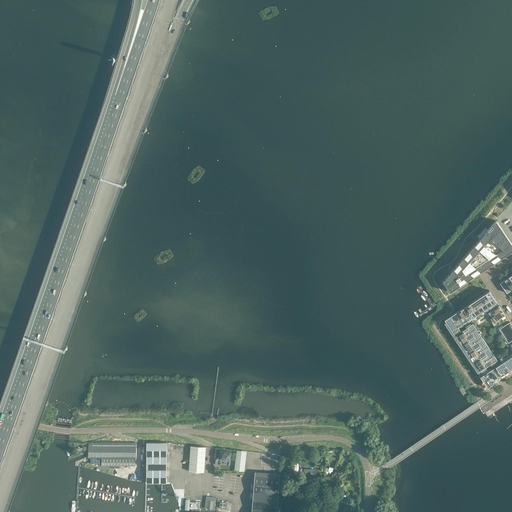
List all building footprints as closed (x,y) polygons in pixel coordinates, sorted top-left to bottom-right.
[(511,244),(496,221),(496,220),(495,221),(443,281),(443,282),(450,292),(450,291),(450,292),(511,250),(511,244)] [(511,290),(504,280),(500,283),(506,293),(511,290)] [(473,320),(486,311),(484,309),(496,301),(489,290),(445,320),(454,334),(460,330),(458,327),(472,317),(473,320)] [(505,314),(499,305),(487,313),(493,323),(505,314)] [(511,339),(511,324),(510,321),(498,329),(507,343),(511,339)] [(463,329),(455,335),(479,371),(487,366),(486,364),(490,361),(492,363),(496,360),(497,359),(473,323),(467,326),(468,328),(464,331),(463,329)] [(482,375),(481,376),(482,378),(481,378),(487,387),(511,370),(511,354),(499,364),(503,371),(498,364),(488,371),(486,368),(480,372),(482,375)] [(167,443),(147,443),(146,482),(166,482),(167,443)] [(136,458),(136,444),(91,444),(91,446),(88,446),(88,457),(91,457),(91,463),(100,463),(100,465),(135,466),(135,458),(136,458)] [(204,472),(206,447),(191,446),(189,471),(204,472)] [(230,460),(231,452),(220,450),(219,459),(223,459),(223,460),(226,461),(226,460),(230,460)] [(247,452),(236,451),(234,471),(244,472),(247,452)] [(276,511),(280,477),(280,475),(255,473),(251,511),(276,511)] [(215,504),(216,498),(213,498),(213,497),(211,497),(208,497),(208,498),(206,498),(205,508),(215,509),(215,505),(217,505),(217,504),(215,504)]
